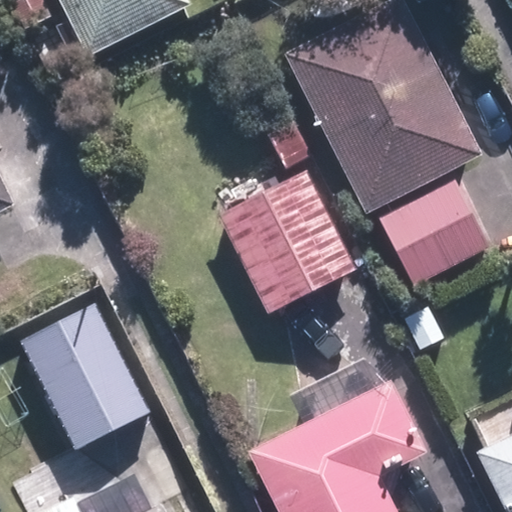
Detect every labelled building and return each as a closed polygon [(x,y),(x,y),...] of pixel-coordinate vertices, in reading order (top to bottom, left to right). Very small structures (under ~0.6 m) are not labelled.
[(195,7),(190,0),(59,0),(90,60),(195,7)] [(407,0),(403,0),(287,59),(367,216),(487,156),(407,0)] [(298,118),(260,135),(278,176),(316,159),(298,118)] [(0,218),(19,209),(0,173),(0,218)] [(307,175),(220,220),(270,318),(357,274),(307,175)] [(421,288),(494,251),(460,185),(387,221),(421,288)] [(95,308),(22,344),(75,451),(148,415),(95,308)] [(429,456),(394,384),(249,455),(277,511),(399,511),(383,479),(429,456)] [(511,511),(511,439),(480,455),(507,511),(511,511)]
